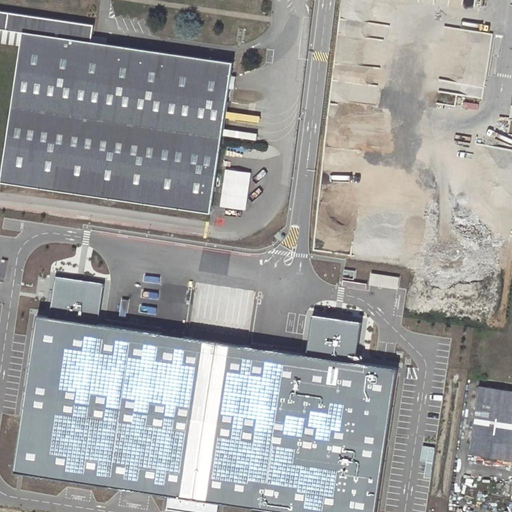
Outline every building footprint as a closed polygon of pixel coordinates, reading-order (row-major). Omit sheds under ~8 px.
[(0,10),(0,41),(21,45),(1,182),(211,213),(233,62),(92,41),(94,24),(0,10)] [(247,210),(253,172),(227,168),(221,206),(247,210)] [(353,281),(354,270),(346,269),(344,285),(367,288),(367,283),(353,281)] [(399,288),(401,276),(373,272),(371,284),(399,288)] [(382,511),(404,368),(360,362),(366,321),(320,313),(313,353),(101,322),(108,283),(59,275),(53,314),(45,314),(22,471),(173,494),(172,507),(204,511),(221,511),(223,501),(278,509),(277,511),(382,511)] [(511,390),(479,386),(469,454),(511,460),(511,390)]
